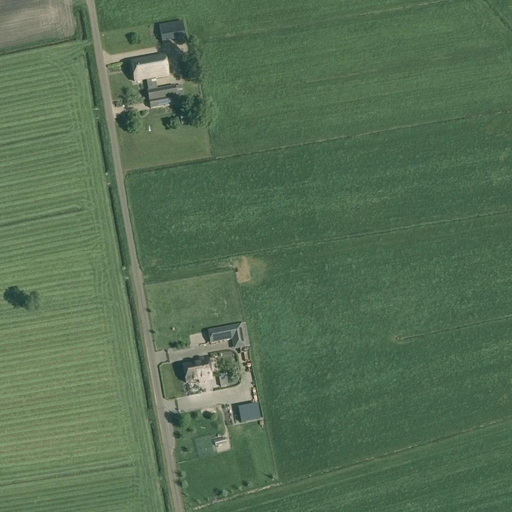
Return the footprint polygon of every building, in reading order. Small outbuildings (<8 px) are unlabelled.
[(149,90),(149,92),(157,90),(157,88),(155,78),(168,76),(164,57),(131,63),(134,83),(147,80),(149,90)] [(181,86),(175,87),(157,90),(149,92),(147,92),(150,110),(179,105),(177,97),(183,95),(181,86)] [(196,124),(194,111),(180,113),(181,126),(196,124)] [(232,342),(234,352),(246,350),(242,327),(209,333),(211,346),(232,342)] [(196,364),(183,367),(186,384),(201,382),(201,383),(212,381),(208,360),(196,363),(196,364)] [(257,405),(237,409),(240,425),(260,421),(257,405)] [(227,445),(225,439),(214,441),(216,448),(227,445)]
